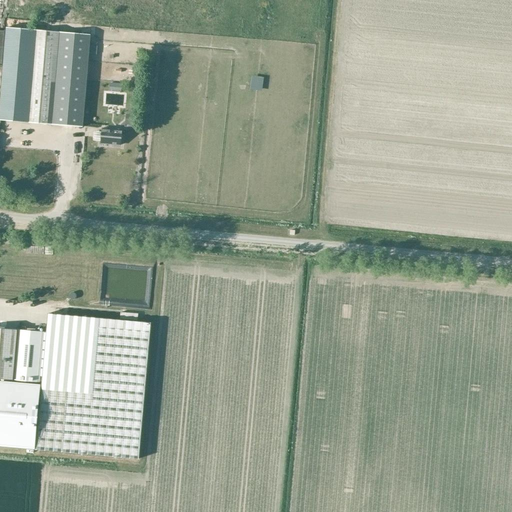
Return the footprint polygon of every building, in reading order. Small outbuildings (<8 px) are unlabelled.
[(92,35),(50,31),(50,26),(37,25),(36,30),(8,28),(0,118),(0,119),(84,127),(92,35)] [(117,104),(118,98),(101,95),(100,102),(117,104)] [(130,115),(129,125),(137,125),(138,115),(130,115)] [(101,144),(121,146),(123,129),(102,128),(101,144)] [(25,262),(45,262),(45,245),(26,245),(25,262)] [(0,305),(37,308),(39,278),(32,278),(31,299),(0,296),(0,305)] [(42,383),(42,384),(0,380),(0,446),(139,458),(151,323),(48,314),(46,333),(42,383)] [(0,328),(0,379),(40,382),(44,332),(0,328)]
